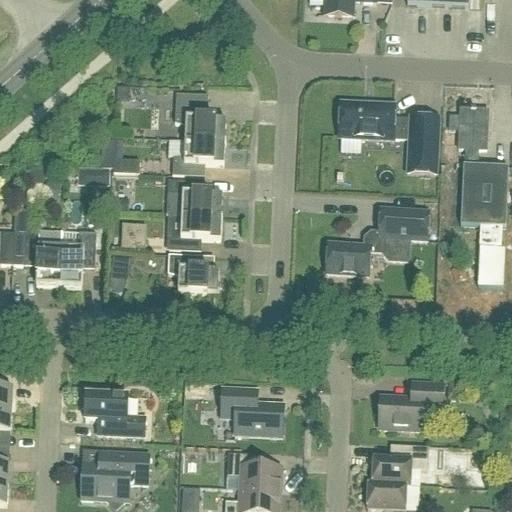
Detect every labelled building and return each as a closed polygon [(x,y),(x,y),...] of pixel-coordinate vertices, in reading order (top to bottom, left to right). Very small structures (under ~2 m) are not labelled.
[(376,10),(376,0),(324,0),(324,22),(353,23),(354,9),(376,10)] [(481,15),(481,0),(407,0),(407,11),(481,15)] [(185,147),(225,149),(226,126),(207,126),(208,102),(176,100),(175,129),(186,133),(185,147)] [(410,131),(394,130),(395,112),(341,110),(339,144),(342,144),(361,145),(394,146),(394,145),(410,146),(408,179),(436,180),(439,125),(411,123),(410,131)] [(486,156),(488,117),(460,115),(460,122),(449,122),(449,136),(459,136),(459,155),(466,155),(465,171),(464,171),(461,231),(479,232),(478,253),(480,253),(478,293),(503,294),(505,254),(501,254),(502,233),(506,233),(509,173),(477,172),(478,156),(486,156)] [(361,145),(342,144),(341,159),(360,160),(361,145)] [(224,172),(225,149),(185,147),(185,162),(173,164),(172,182),(205,183),(205,171),(224,172)] [(113,179),(139,180),(140,167),(114,166),(113,179)] [(168,203),(167,222),(171,222),(182,222),(222,224),(223,202),(204,201),(205,188),(168,187),(168,203)] [(125,216),(125,206),(113,206),(113,216),(125,216)] [(329,250),(327,281),(369,284),(370,259),(381,260),(388,269),(409,270),(410,247),(427,248),(429,218),(409,217),(381,215),(379,239),(372,238),(365,244),(364,252),(329,250)] [(36,292),(59,293),(61,238),(62,238),(39,237),(39,241),(28,241),(28,217),(15,216),(14,240),(13,272),(37,273),(36,292)] [(202,246),(221,247),(222,224),(182,222),(171,222),(169,257),(201,259),(202,246)] [(61,238),(59,293),(82,294),(83,275),(95,276),(97,240),(61,238)] [(14,240),(0,239),(0,271),(13,272),(14,240)] [(122,243),(121,256),(145,257),(146,245),(122,243)] [(218,301),(219,278),(200,277),(201,263),(169,261),(168,280),(179,284),(178,299),(218,301)] [(451,274),(455,287),(467,283),(463,270),(451,274)] [(111,284),(110,295),(123,300),(126,290),(111,284)] [(414,322),(426,322),(427,308),(415,308),(414,322)] [(466,390),(448,389),(448,406),(466,406),(466,390)] [(442,420),(444,391),(412,390),(411,404),(381,403),(379,436),(423,438),(424,419),(442,420)] [(0,415),(12,416),(13,394),(0,393),(0,415)] [(282,444),(284,411),(257,410),(258,397),(223,395),(221,425),(235,425),(235,442),(282,444)] [(145,443),(146,423),(127,422),(128,402),(104,401),(104,397),(87,396),(82,400),(82,415),(86,415),(85,427),(103,428),(103,441),(145,443)] [(0,437),(11,438),(12,416),(0,415),(0,437)] [(406,492),(410,493),(411,475),(428,476),(429,453),(398,451),(397,465),(374,464),(373,490),(406,492)] [(148,492),(150,462),(104,459),(103,471),(83,470),(81,506),(99,507),(103,504),(110,511),(121,511),(125,509),(129,509),(130,491),(148,492)] [(240,496),(280,498),(281,474),(255,473),(255,462),(257,462),(257,461),(228,460),(227,484),(241,484),(240,496)] [(0,489),(8,490),(9,468),(0,467),(0,489)] [(0,511),(5,511),(6,511),(8,490),(0,489),(0,511)] [(373,490),(369,490),(367,511),(405,511),(406,492),(373,490)] [(417,511),(419,493),(410,493),(406,492),(405,511),(417,511)] [(279,511),(280,498),(240,496),(240,509),(226,508),(225,511),(279,511)]
